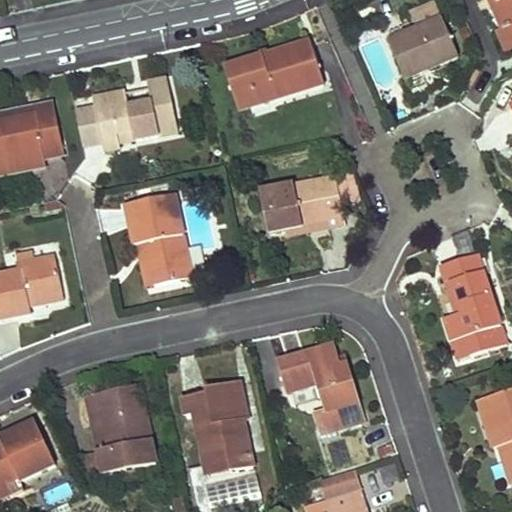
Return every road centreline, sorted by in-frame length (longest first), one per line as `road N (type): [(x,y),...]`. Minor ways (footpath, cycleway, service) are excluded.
road 1 (residential): [(108,344),(306,301),(356,307)]
road 2 (residential): [(404,223),(477,194),(450,123),(374,155)]
road 3 (residential): [(356,307),(391,339),(446,511)]
road 4 (residential): [(0,45),(218,0)]
road 5 (residential): [(108,344),(76,183)]
